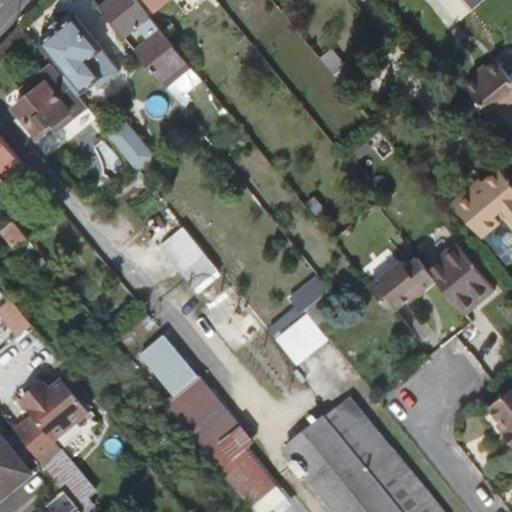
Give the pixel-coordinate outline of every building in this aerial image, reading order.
[(163,82),(189,61),(139,0),(110,0),(102,7),(125,36),(142,23),(155,38),(138,51),(163,82)] [(168,0),(152,0),(159,8),(168,0)] [(207,0),(174,0),(187,16),(207,0)] [(466,0),(474,9),(484,0),(466,0)] [(122,70),(77,15),(45,42),(60,60),(68,71),(63,75),(81,97),(105,76),(109,80),(122,70)] [(511,55),(502,62),(511,74),(511,55)] [(60,60),(54,64),(63,75),(68,71),(60,60)] [(511,109),(511,74),(502,62),(501,61),(491,68),(480,78),(470,86),(499,121),(511,109)] [(89,107),(81,97),(63,75),(54,64),(27,87),(33,94),(17,107),(41,135),(51,128),(70,112),(75,119),(89,107)] [(480,78),(491,68),(488,65),(477,75),(480,78)] [(92,111),(89,107),(75,119),(70,112),(51,128),(59,138),(92,111)] [(159,158),(128,122),(113,135),(143,172),(159,158)] [(0,179),(23,160),(0,132),(0,179)] [(511,174),(506,167),(486,183),(460,204),(485,235),(506,219),(511,226),(511,174)] [(460,204),(486,183),(483,180),(457,200),(460,204)] [(10,214),(15,219),(3,229),(18,248),(20,245),(30,238),(19,225),(31,215),(22,204),(10,214)] [(163,248),(173,261),(198,241),(187,228),(163,248)] [(30,238),(20,245),(30,257),(39,250),(30,238)] [(495,287),(456,239),(426,263),(438,277),(465,312),(495,287)] [(188,279),(213,258),(198,241),(173,261),(188,279)] [(412,298),(438,277),(426,263),(419,255),(407,264),(403,259),(372,284),(392,310),(411,296),(412,298)] [(199,292),(224,271),(213,258),(188,279),(199,292)] [(46,259),(39,265),(44,270),(51,264),(46,259)] [(321,277),(292,300),(303,314),(332,290),(321,277)] [(14,303),(0,314),(20,339),(35,327),(14,303)] [(278,336),(299,363),(331,338),(310,311),(278,336)] [(104,328),(116,343),(131,330),(134,328),(123,316),(112,325),(111,323),(104,328)] [(134,328),(131,330),(141,342),(157,329),(148,317),(134,328)] [(131,330),(116,343),(130,360),(145,348),(141,342),(131,330)] [(202,381),(169,340),(145,359),(179,400),(202,381)] [(257,447),(202,381),(179,400),(169,408),(224,475),(249,454),(257,447)] [(56,444),(91,415),(64,383),(44,399),(39,393),(24,406),(34,419),(17,432),(57,481),(74,467),(56,444)] [(511,390),(497,403),(507,416),(511,422),(511,429),(511,430),(511,431),(511,390)] [(396,449),(354,398),(340,409),(382,460),(396,449)] [(447,511),(396,449),(382,460),(340,409),(289,451),(338,511),(447,511)] [(511,429),(511,422),(507,416),(503,420),(511,430),(511,429)] [(0,503),(37,473),(0,428),(0,503)] [(256,511),(281,491),(249,454),(224,475),(228,480),(253,511),(256,511)] [(81,511),(66,493),(47,510),(48,511),(81,511)]
